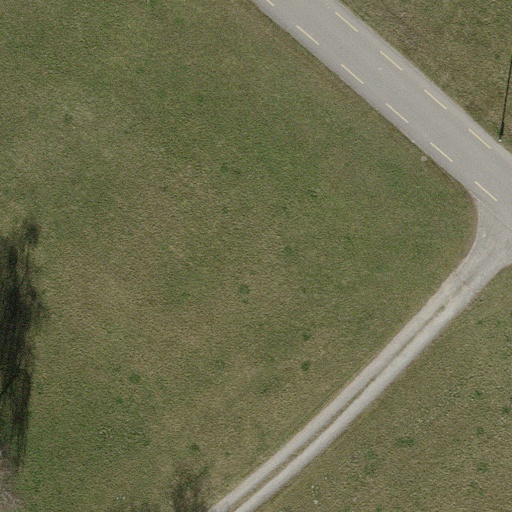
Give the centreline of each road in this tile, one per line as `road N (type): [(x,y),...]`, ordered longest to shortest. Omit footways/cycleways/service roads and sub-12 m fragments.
road 1 (track): [(511,233),(366,391),(230,511)]
road 2 (unclassified): [(292,0),(511,190)]
